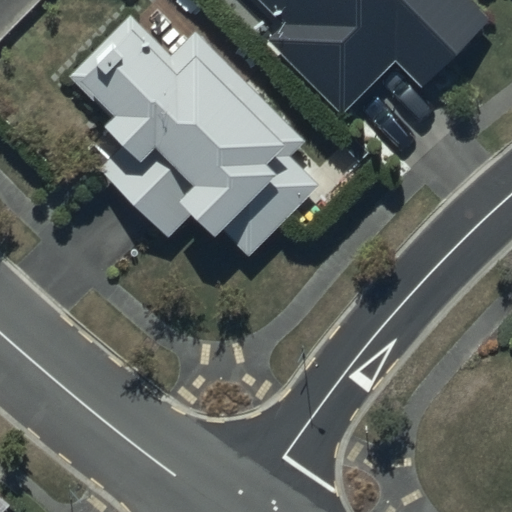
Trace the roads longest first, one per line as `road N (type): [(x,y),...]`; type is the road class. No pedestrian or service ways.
road 1 (residential): [(511,198),(329,394),(247,511)]
road 2 (residential): [(0,328),(102,423),(221,511)]
